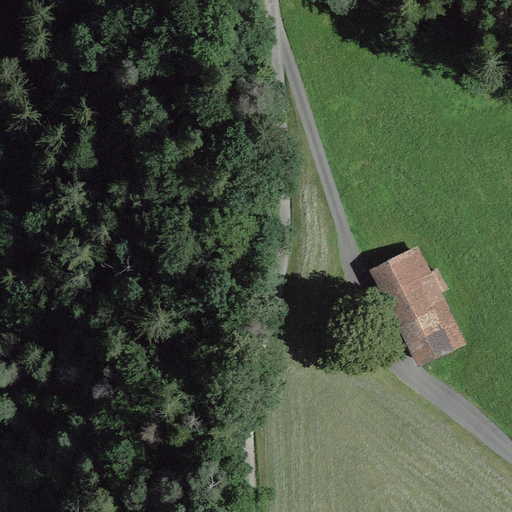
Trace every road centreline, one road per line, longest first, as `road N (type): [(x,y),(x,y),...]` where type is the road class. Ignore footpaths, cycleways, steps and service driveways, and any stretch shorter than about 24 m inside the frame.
road 1 (track): [(511,451),(395,364),(377,337),(272,14)]
road 2 (unclassified): [(247,511),(247,391),(280,244),(271,0)]
